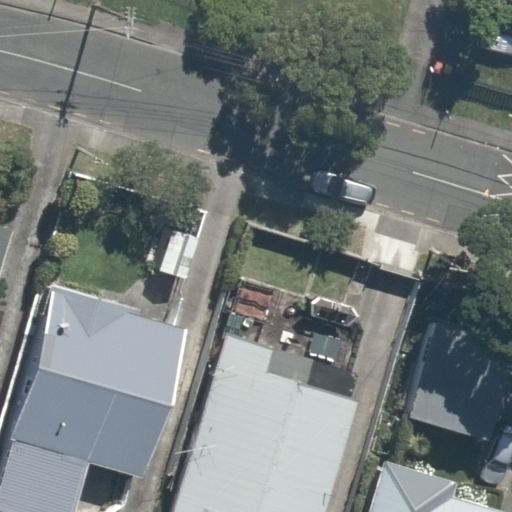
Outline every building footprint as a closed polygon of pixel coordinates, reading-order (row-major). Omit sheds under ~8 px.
[(0,293),(18,241),(0,235),(0,293)] [(511,304),(433,281),(394,409),(492,439),(511,373),(511,304)] [(0,511),(122,511),(123,511),(125,509),(127,507),(129,505),(131,502),(132,500),(134,497),(135,494),(136,491),(137,489),(138,486),(139,483),(139,480),(140,477),(140,474),(140,471),(181,326),(45,287),(0,446),(0,511)] [(332,511),(379,369),(235,322),(173,511),(332,511)] [(454,476),(386,453),(366,511),(511,511),(511,503),(452,483),(454,476)]
